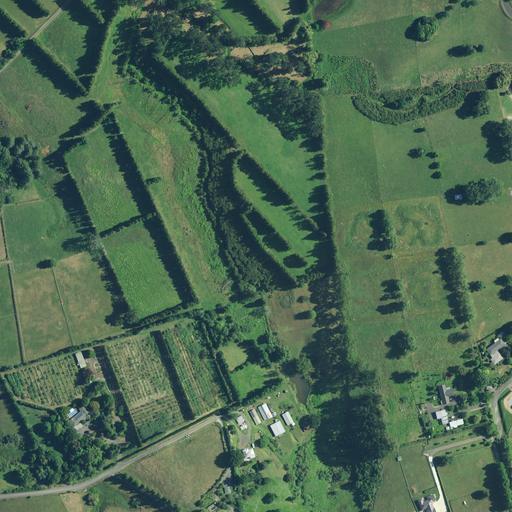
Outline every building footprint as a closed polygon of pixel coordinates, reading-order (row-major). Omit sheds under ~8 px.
[(62,158),(55,154),(52,159),(58,164),(62,158)] [(498,340),(497,338),(493,341),(495,343),(486,350),(492,358),(490,359),(494,365),(503,358),(497,350),(504,344),(500,339),(498,340)] [(78,366),(79,365),(81,368),(82,371),(84,370),(83,367),(86,366),(81,352),(75,354),(79,363),(77,364),(78,366)] [(445,388),(444,385),(438,386),(441,400),(440,401),(441,405),(449,403),(448,397),(456,395),(454,388),(451,389),(450,387),(445,388)] [(265,420),(272,416),(277,414),(275,411),(271,413),(265,403),(258,407),(265,420)] [(93,416),(86,407),(69,420),(77,431),(83,426),(80,423),(86,418),(87,420),(93,416)] [(261,422),(254,409),(249,411),(256,425),(261,422)] [(448,423),(444,410),(435,412),(437,419),(440,418),(442,425),(448,423)] [(294,424),(293,422),(288,411),(282,415),(287,425),(291,423),(292,425),(294,424)] [(244,421),(241,415),(236,418),(238,424),(244,421)] [(285,431),(279,421),(278,419),(275,420),(276,422),(270,426),(276,436),(285,431)] [(454,428),(457,427),(457,426),(464,424),(463,419),(449,422),(450,427),(453,426),(454,428)] [(255,457),(251,448),(242,451),(245,458),(249,457),(250,458),(255,457)]
